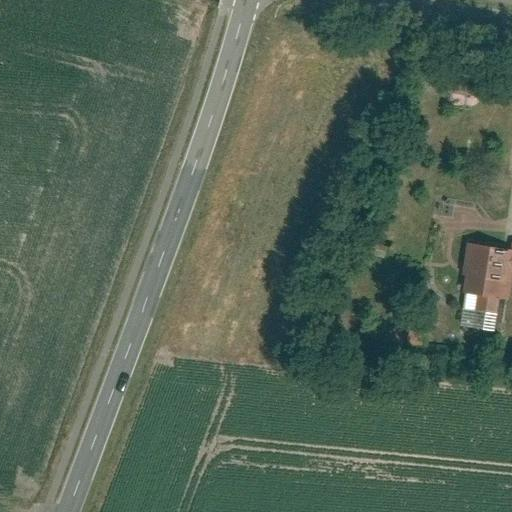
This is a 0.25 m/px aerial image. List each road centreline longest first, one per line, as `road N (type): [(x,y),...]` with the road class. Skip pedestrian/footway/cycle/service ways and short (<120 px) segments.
road 1 (tertiary): [(70,511),(215,122),(248,0)]
road 2 (tertiary): [(382,0),(511,24)]
